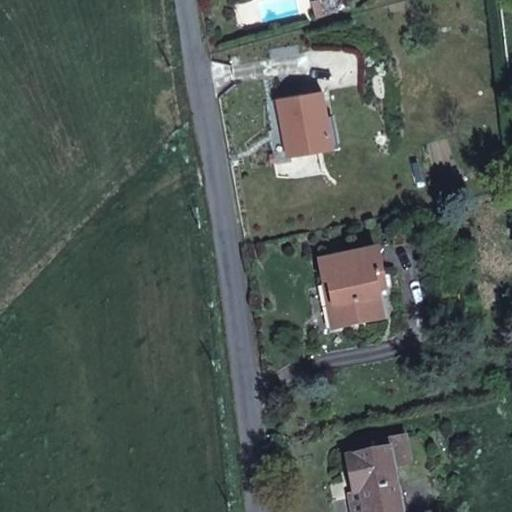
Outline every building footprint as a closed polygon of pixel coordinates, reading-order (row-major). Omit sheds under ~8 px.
[(347,51),(343,29),(329,32),(333,54),(347,51)] [(333,150),(320,91),(277,99),(280,114),(283,128),(286,128),(291,157),(333,150)] [(329,285),(337,329),(381,321),(377,295),(374,275),(381,274),(377,253),(320,265),(322,275),(324,286),(329,285)] [(384,293),(381,274),(374,275),(377,295),(384,293)] [(332,330),(337,329),(329,285),(324,286),(332,330)] [(359,494),(362,511),(400,511),(389,452),(348,461),(354,495),(359,494)] [(349,511),(362,511),(359,494),(354,495),(347,496),(349,511)]
